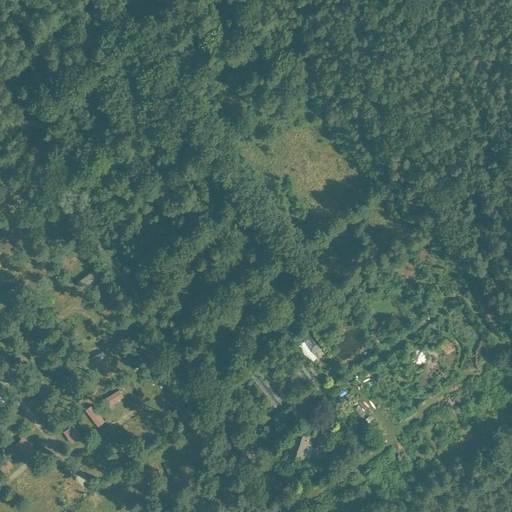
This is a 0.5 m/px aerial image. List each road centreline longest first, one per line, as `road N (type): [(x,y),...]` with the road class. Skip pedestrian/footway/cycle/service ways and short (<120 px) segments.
road 1 (unclassified): [(287,500),(0,108)]
road 2 (unknown): [(0,392),(89,500),(129,464)]
road 3 (track): [(498,345),(391,438),(372,412)]
road 4 (track): [(391,438),(291,505)]
